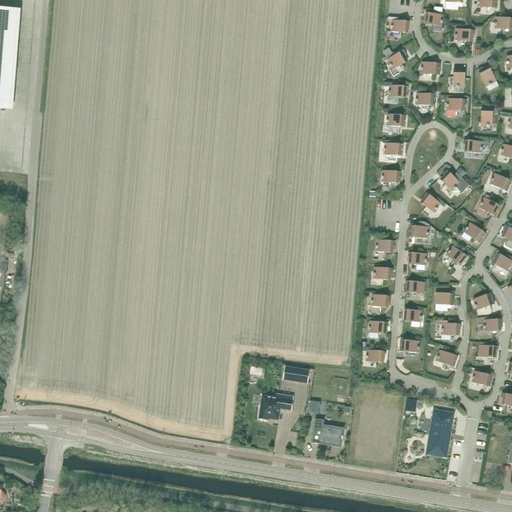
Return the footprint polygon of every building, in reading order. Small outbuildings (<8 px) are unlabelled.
[(477,0),(477,2),(477,4),(477,8),(494,9),(494,3),(496,3),(496,0),(477,0)] [(0,109),(3,110),(11,9),(0,8),(0,109)] [(441,15),(442,13),(433,12),(433,14),(425,14),(424,22),(426,23),(426,25),(441,27),(441,23),(442,23),(442,21),(442,16),(441,15)] [(511,19),(505,19),(505,16),(499,15),(499,18),(496,18),(495,24),(494,23),(494,25),(495,26),(494,29),(509,31),(510,28),(511,28),(511,25),(511,24),(511,19)] [(398,21),(398,19),(388,18),(387,21),(392,22),(391,27),(390,27),(390,29),(391,29),(391,32),(406,33),(406,31),(408,31),(409,22),(398,21)] [(474,37),(475,32),(456,30),(455,36),(455,37),(455,38),(455,41),(470,43),(470,40),(472,40),(472,37),(474,37)] [(404,56),(406,56),(403,51),(393,57),(391,54),(383,59),(384,61),(387,60),(390,65),(389,66),(390,67),(391,67),(393,70),(406,63),(404,60),(406,59),(404,56)] [(439,76),(440,64),(422,63),(421,68),(420,68),(420,70),(421,70),(420,74),(439,76)] [(489,69),(487,70),(486,68),(483,70),(482,68),(477,71),(486,87),(489,91),(498,87),(499,86),(496,81),(498,80),(496,76),(494,77),(489,69)] [(464,88),(465,69),(459,69),(459,71),(453,71),(453,88),(453,93),(463,93),(463,88),(464,88)] [(407,93),(408,87),(389,86),(389,92),(388,92),(388,94),(389,94),(388,97),(403,99),(404,96),(406,96),(406,93),(407,93)] [(435,106),(435,93),(430,93),(430,95),(416,94),(416,100),(415,100),(415,102),(416,102),(416,106),(435,106)] [(466,106),(466,101),(448,99),(447,105),(446,105),(446,107),(447,107),(447,111),(464,112),(464,106),(466,106)] [(492,127),(493,108),(487,108),(487,109),(484,109),(484,111),(481,111),(481,126),(487,126),(487,127),(489,127),(492,127)] [(395,116),(396,114),(389,113),(388,115),(387,115),(386,121),(386,123),(386,126),(403,128),(403,122),(405,122),(405,117),(395,116)] [(511,114),(501,113),(501,117),(509,118),(508,123),(508,122),(507,124),(508,125),(507,128),(511,128),(511,114)] [(394,145),(395,142),(382,141),(382,144),(385,144),(384,150),(383,150),(383,152),(384,152),(384,155),(401,157),(401,151),(403,151),(403,145),(394,145)] [(487,149),(487,143),(462,141),(462,146),(463,147),(463,150),(465,150),(465,153),(480,154),(480,150),(481,151),(481,149),(487,149)] [(511,147),(503,145),(502,150),(501,150),(501,152),(500,156),(511,159),(511,147)] [(400,178),(401,173),(382,171),(382,177),(381,177),(381,179),(382,179),(381,183),(396,184),(397,181),(399,181),(399,178),(400,178)] [(455,175),(453,177),(447,171),(443,175),(444,176),(442,178),(443,180),(441,182),(452,192),(455,189),(455,190),(456,188),(456,187),(461,192),(466,187),(461,182),(460,184),(457,181),(459,179),(455,175)] [(503,178),(504,176),(499,174),(498,176),(494,174),(492,180),(491,179),(490,181),(491,181),(490,185),(507,192),(511,180),(511,179),(507,178),(507,180),(503,178)] [(441,203),(440,204),(427,194),(421,201),(423,202),(421,204),(433,213),(436,211),(437,209),(439,206),(443,209),(445,206),(441,203)] [(493,203),(494,200),(485,196),(481,204),(481,203),(480,205),(481,205),(479,209),(494,216),(497,211),(498,212),(502,205),(497,203),(496,205),(493,203)] [(428,234),(428,225),(426,224),(421,223),(420,227),(415,227),(415,225),(410,224),(409,238),(427,239),(428,236),(428,234)] [(479,244),(486,234),(470,224),(467,228),(466,228),(465,229),(466,230),(464,233),(461,237),(469,242),(472,238),(479,244)] [(511,229),(505,226),(502,231),(504,232),(502,235),(504,236),(503,238),(511,242),(511,229)] [(376,241),(376,239),(371,238),(370,242),(376,242),(376,247),(375,247),(375,249),(376,249),(375,252),(390,253),(391,251),(393,251),(393,247),(395,247),(395,242),(376,241)] [(461,253),(462,251),(455,245),(453,247),(450,252),(449,251),(448,253),(446,256),(458,265),(460,263),(461,264),(467,257),(461,253)] [(511,261),(500,255),(501,254),(497,251),(490,263),(507,272),(511,262),(511,261)] [(426,260),(426,255),(408,253),(407,259),(409,259),(409,262),(411,262),(410,265),(425,266),(426,262),(426,260)] [(392,275),(393,270),(374,268),(374,274),(373,274),(373,276),(373,280),(388,281),(388,278),(390,278),(391,275),(392,275)] [(423,295),(424,283),(405,282),(404,293),(423,295)] [(445,294),(445,291),(437,290),(437,293),(436,293),(435,305),(436,305),(435,311),(447,312),(447,306),(453,306),(455,293),(449,292),(449,294),(445,294)] [(476,311),(494,305),(490,294),(473,300),(475,306),(474,306),(475,308),(475,307),(476,311)] [(390,303),(390,297),(372,295),(371,301),(370,303),(371,303),(371,307),(386,308),(386,306),(388,306),(388,302),(390,303)] [(421,317),(421,312),(404,310),(404,319),(406,319),(405,322),(420,323),(421,319),(422,317),(421,317)] [(501,320),(491,321),(491,318),(483,318),(484,327),(483,327),(483,329),(484,329),(484,332),(501,332),(501,320)] [(448,324),(448,322),(435,321),(435,325),(442,325),(442,330),(441,330),(441,332),(441,335),(458,337),(459,331),(460,331),(461,325),(448,324)] [(388,329),(388,324),(369,322),(369,328),(368,328),(368,330),(369,330),(369,334),(384,335),(384,332),(386,332),(386,329),(388,329)] [(405,341),(406,339),(400,338),(399,352),(418,353),(418,350),(419,350),(419,348),(418,348),(419,342),(405,341)] [(488,347),(489,344),(480,343),(479,346),(478,357),(495,359),(496,353),(497,353),(498,347),(488,347)] [(373,349),(362,348),(361,348),(361,352),(367,352),(366,357),(366,359),(366,362),(381,364),(381,361),(383,361),(384,352),(373,351),(373,349)] [(454,368),(458,357),(440,351),(438,357),(437,357),(436,359),(437,359),(436,362),(454,368)] [(285,368),(283,379),(299,382),(301,370),(285,368)] [(488,373),(487,375),(474,372),(473,377),(472,377),(472,379),(472,383),(490,387),(493,374),(488,373)] [(511,395),(502,394),(501,399),(502,399),(501,405),(511,407),(511,395)] [(291,411),(293,397),(275,395),(278,396),(277,399),(262,396),(258,419),(268,421),(268,419),(278,421),(280,410),(291,411)] [(407,400),(405,412),(406,412),(412,412),(414,413),(415,411),(416,401),(408,400),(407,400)] [(450,434),(453,414),(434,411),(430,431),(434,431),(431,452),(442,454),(446,433),(450,434)] [(323,426),(324,421),(315,420),(311,443),(320,444),(320,442),(341,445),(344,429),(323,426)]
